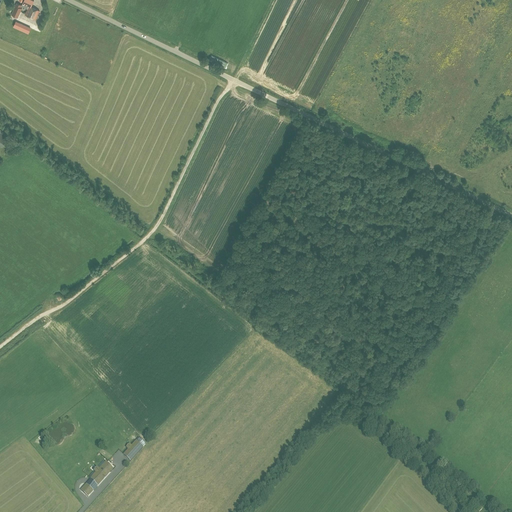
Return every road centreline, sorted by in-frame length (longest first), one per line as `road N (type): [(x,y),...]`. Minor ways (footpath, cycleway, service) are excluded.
road 1 (unclassified): [(511,216),(69,0)]
road 2 (track): [(233,80),(146,238),(0,346)]
